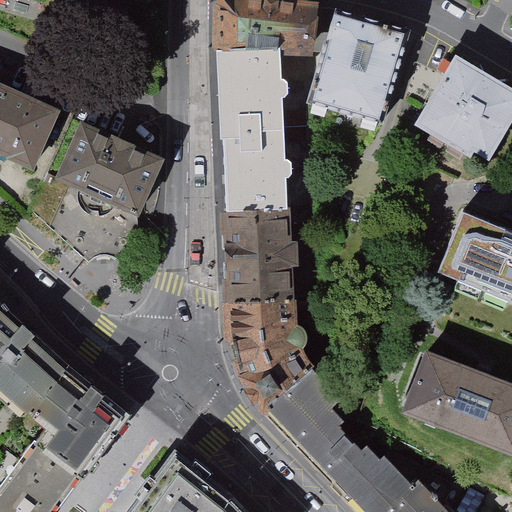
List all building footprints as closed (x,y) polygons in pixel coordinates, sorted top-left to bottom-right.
[(221,47),(285,47),(321,46),(332,9),(276,3),(249,0),(226,0),(219,7),(220,22),(221,47)] [(383,126),(410,31),(332,9),(321,46),(305,104),(383,126)] [(232,209),(295,208),(292,174),(294,175),(297,171),(298,159),(294,157),(291,157),(287,93),(290,93),(293,90),(293,78),(290,75),(286,75),(285,47),(221,47),(223,89),(225,135),(230,135),(231,172),(232,209)] [(511,126),(511,94),(459,63),(419,129),(472,160),(476,154),(491,163),(511,126)] [(0,86),(0,152),(32,166),(56,111),(0,86)] [(34,215),(91,261),(98,257),(107,256),(115,258),(122,262),(139,242),(138,211),(162,159),(84,123),(58,179),(52,177),(34,215)] [(229,257),(230,303),(302,299),(299,265),(304,265),(303,240),(297,240),(295,208),(232,209),(227,209),(229,257)] [(511,226),(469,209),(443,273),(511,301),(511,226)] [(265,406),(317,365),(309,350),(313,345),(314,340),(312,334),(310,330),(304,326),(302,299),(230,303),(234,346),(237,354),(242,370),(256,395),(265,406)] [(0,311),(0,390),(29,415),(68,370),(0,311)] [(511,385),(431,354),(408,412),(511,452),(511,385)] [(317,365),(265,406),(274,416),(319,464),(363,511),(462,511),(446,494),(442,497),(428,481),(420,488),(393,459),(389,462),(374,447),(369,451),(348,430),(355,423),(343,410),(351,401),(317,365)] [(129,421),(68,370),(29,415),(52,434),(39,450),(78,482),(129,421)] [(219,511),(233,494),(238,489),(206,464),(174,440),(142,481),(118,511),(219,511)] [(0,511),(54,511),(78,482),(39,450),(0,498),(0,511)] [(249,511),(233,494),(219,511),(249,511)]
